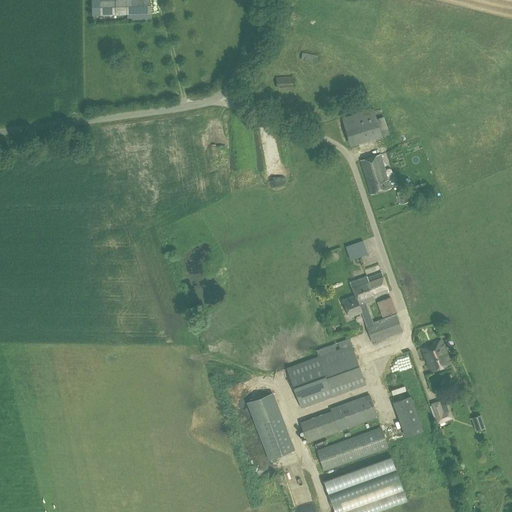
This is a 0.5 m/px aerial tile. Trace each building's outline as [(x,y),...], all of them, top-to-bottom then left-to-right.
[(99,0),(100,16),(150,14),(149,0),(99,0)] [(280,23),(292,25),(294,17),(282,16),(280,23)] [(300,59),(316,62),(317,56),(301,53),(300,59)] [(276,77),(277,87),(293,87),(292,77),(276,77)] [(357,139),(358,143),(389,134),(383,117),(376,119),(373,109),(342,118),(349,141),(357,139)] [(360,160),(371,194),(391,188),(389,180),(388,180),(380,154),(360,160)] [(396,193),(399,205),(407,202),(404,190),(396,193)] [(350,264),(374,256),(369,242),(345,250),(350,264)] [(366,325),(372,342),(402,331),(396,314),(373,322),(365,303),(374,300),(374,297),(388,292),(381,273),(364,279),(363,278),(350,282),(355,295),(343,300),(349,317),(362,312),(366,325)] [(377,302),(382,317),(395,312),(390,297),(377,302)] [(287,368),(301,408),(333,396),(366,384),(349,339),(317,350),(319,357),(287,368)] [(421,348),(432,372),(451,363),(440,339),(421,348)] [(284,368),(280,370),(286,385),(291,383),(284,368)] [(248,402),(270,459),(294,450),(272,393),(248,402)] [(301,423),(307,442),(377,416),(369,395),(331,409),(332,412),(301,423)] [(393,402),(406,436),(423,430),(410,396),(393,402)] [(430,403),(437,424),(451,419),(444,398),(430,403)] [(485,428),(481,414),(471,418),(476,431),(485,428)] [(317,451),(324,470),(388,447),(381,428),(317,451)] [(323,481),(334,511),(374,511),(407,500),(391,457),(323,481)] [(317,511),(313,493),(296,496),(299,511),(317,511)]
